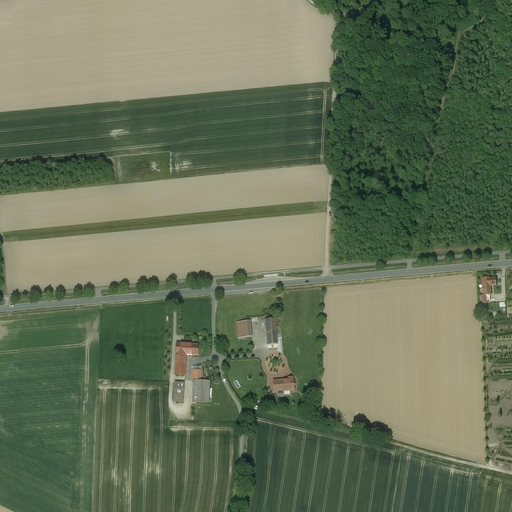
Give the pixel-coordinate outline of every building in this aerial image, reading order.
[(490,278),(482,279),(483,296),(487,296),(490,296),(491,296),(491,285),(496,284),(496,279),(490,279),(490,278)] [(275,319),(264,320),(267,345),(277,344),(275,319)] [(250,321),(247,321),(248,326),(237,327),(238,338),(252,337),(250,321)] [(175,354),(186,355),(197,355),(197,345),(176,344),(175,354)] [(186,355),(175,354),(175,375),(184,376),(186,355)] [(191,381),(193,381),(206,381),(206,378),(202,378),(202,371),(192,370),(191,381)] [(294,390),(292,377),(288,378),(288,380),(273,381),(274,392),(294,390)] [(209,382),(206,381),(193,381),(192,403),(208,403),(209,382)] [(184,383),(174,383),(173,402),(183,402),(184,383)]
